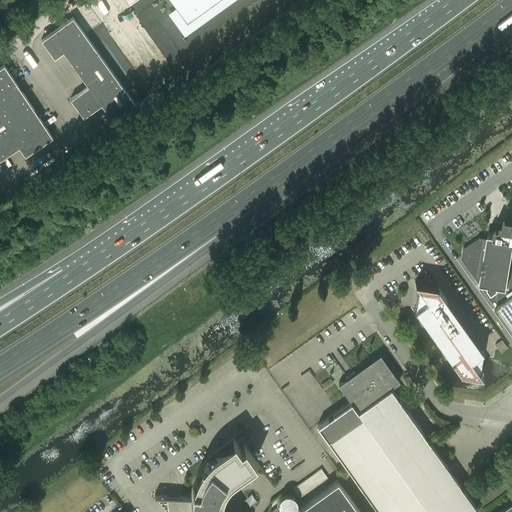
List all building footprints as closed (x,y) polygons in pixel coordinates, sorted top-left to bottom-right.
[(170,0),(186,22),(216,0),(170,0)] [(113,121),(136,104),(72,16),(41,39),(54,57),(63,51),(88,85),(70,98),(83,116),(101,103),(113,121)] [(0,157),(19,145),(25,154),(52,136),(4,63),(0,65),(0,157)] [(511,215),(502,223),(502,225),(495,224),(493,232),(488,232),(487,232),(487,233),(487,237),(479,236),(463,248),(461,257),(481,285),(480,285),(511,329),(511,215)] [(458,370),(482,374),(478,370),(482,348),(447,299),(446,299),(437,286),(437,285),(414,281),(417,286),(414,308),(458,370)] [(496,341),(500,350),(508,347),(504,338),(496,341)] [(338,383),(350,400),(317,424),(379,511),(470,511),(477,508),(390,386),(399,380),(380,353),(354,371),(345,377),(346,377),(338,383)] [(360,511),(337,479),(290,511),(223,511),(223,509),(222,506),(221,503),(221,500),(221,498),(222,491),(223,489),(224,486),(226,483),(228,480),(231,478),(234,475),(255,460),(244,443),(239,446),(233,438),(215,451),(212,453),(209,455),(207,458),(204,461),(202,463),(200,466),(198,469),(196,473),(195,475),(194,478),(192,482),(192,485),(191,488),(190,493),(190,496),(166,495),(166,498),(166,500),(166,503),(167,506),(167,509),(168,511),(360,511)] [(298,493),(328,476),(323,468),(294,484),(298,493)] [(511,511),(511,500),(495,511),(511,511)]
